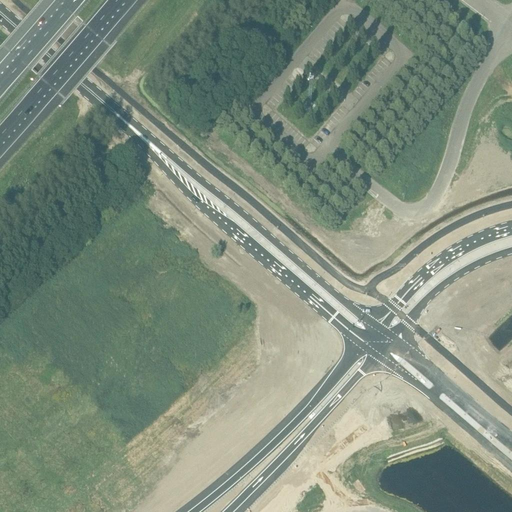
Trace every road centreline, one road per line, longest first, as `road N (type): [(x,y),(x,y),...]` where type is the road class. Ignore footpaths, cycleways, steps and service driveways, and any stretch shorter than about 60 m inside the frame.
road 1 (secondary): [(145,141),(194,199),(363,347)]
road 2 (secondary): [(380,328),(145,141)]
road 3 (motorway): [(363,347),(194,511)]
road 4 (motorway): [(227,511),(377,356)]
road 5 (unclassified): [(422,210),(439,189),(477,80),(511,29)]
road 6 (secondary): [(145,141),(0,11)]
road 7 (motorway): [(0,134),(117,0)]
road 8 (unclassified): [(377,356),(511,467)]
road 9 (secondary): [(511,233),(447,263),(380,328)]
road 10 (unclassified): [(511,435),(393,337)]
road 11 (secondary): [(393,337),(445,282),(511,250)]
